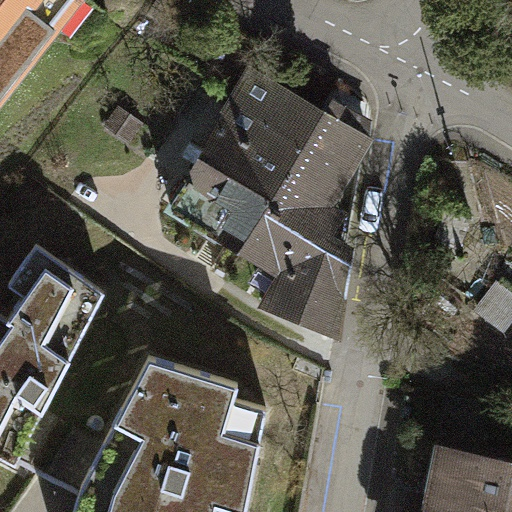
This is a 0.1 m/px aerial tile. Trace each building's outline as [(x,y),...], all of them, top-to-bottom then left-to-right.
[(0,0),(0,88),(69,0),(0,0)] [(249,51),(223,37),(194,88),(220,103),(249,51)] [(322,109),(250,72),(171,204),(242,247),(322,109)] [(322,109),(242,247),(280,269),(261,302),(313,326),(325,288),(339,250),(309,234),(321,213),(353,152),(363,138),(367,116),(329,95),(322,109)] [(103,287),(36,241),(8,281),(21,290),(6,315),(0,309),(0,448),(16,457),(64,368),(103,287)] [(238,381),(149,355),(80,481),(71,511),(246,511),(268,406),(233,396),(238,381)] [(511,511),(511,459),(441,443),(426,511),(511,511)]
